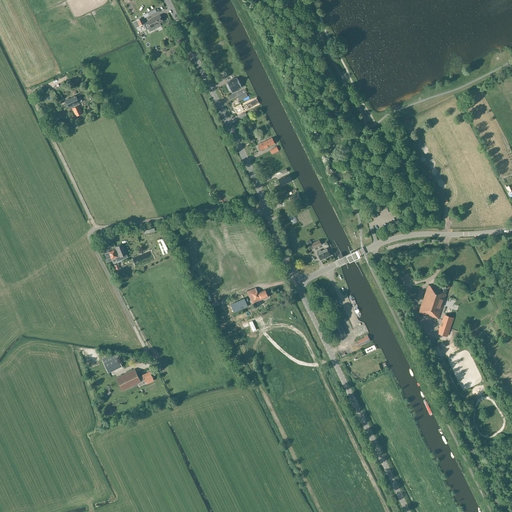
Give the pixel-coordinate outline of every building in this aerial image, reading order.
[(160,18),(159,16),(147,22),(150,28),(149,29),(150,31),(161,26),(160,23),(163,21),(161,17),(160,18)] [(140,26),(145,23),(142,18),(137,20),(133,22),(135,26),(139,24),(140,26)] [(79,80),(75,71),(66,76),(70,85),(79,80)] [(238,80),(237,78),(234,80),(234,79),(230,80),(231,81),(227,83),(228,84),(227,85),(230,90),(231,90),(232,93),(236,91),(235,90),(241,87),(240,85),(241,85),(238,80)] [(243,94),(241,91),(236,94),(240,101),(248,97),(246,93),(243,94)] [(80,106),(79,104),(82,102),(80,98),(77,100),(76,97),(65,102),(68,109),(71,107),(76,117),(83,114),(79,107),(80,106)] [(236,107),(234,108),(237,114),(240,113),(259,103),(256,99),(241,106),(241,105),(236,107)] [(261,151),(275,144),(272,138),(258,145),(261,151)] [(281,186),(292,182),(291,179),(288,180),(287,177),(284,179),(284,178),(278,180),(281,186)] [(297,195),(289,198),(292,205),(300,201),(297,195)] [(314,248),(322,244),(320,240),(312,244),(310,240),(307,241),(310,250),(314,248)] [(128,257),(122,245),(115,248),(116,249),(105,254),(108,262),(116,259),(117,262),(128,257)] [(318,252),(322,260),(330,255),(328,251),(327,252),(326,249),(321,252),(320,250),(318,252)] [(439,319),(440,314),(447,294),(446,293),(450,280),(445,278),(441,288),(433,286),(433,287),(428,285),(419,312),(439,319)] [(253,304),(269,296),(266,290),(258,293),(256,288),(247,292),(248,293),(245,294),(246,297),(246,298),(247,301),(251,300),(253,304)] [(230,304),(234,312),(247,306),(244,298),(230,304)] [(444,318),(438,334),(447,337),(452,321),(444,318)] [(340,337),(346,335),(340,322),(334,325),(340,337)] [(359,346),(370,341),(368,336),(357,342),(359,346)] [(122,366),(116,353),(109,356),(108,354),(101,357),(109,373),(122,366)] [(139,378),(135,369),(116,378),(123,391),(141,382),(141,381),(144,380),(147,384),(154,381),(153,378),(150,371),(142,375),(142,376),(139,378)]
